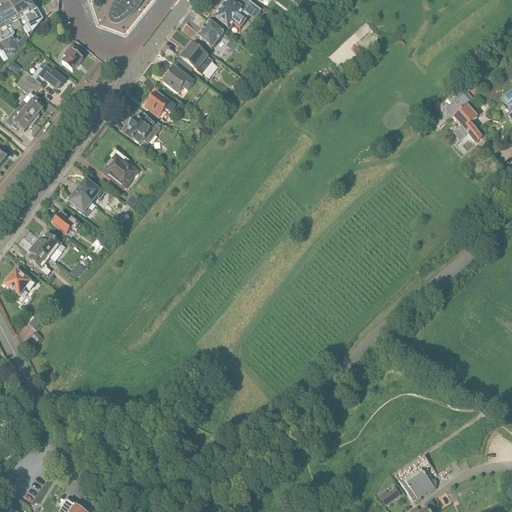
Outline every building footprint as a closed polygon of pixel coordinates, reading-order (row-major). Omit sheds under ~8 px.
[(58,3),(56,0),(50,4),(38,11),(32,1),(32,0),(17,0),(10,5),(19,22),(20,21),(27,33),(30,38),(44,21),(51,12),(58,11),(59,5),(59,3),(59,2),(58,3)] [(113,17),(114,19),(115,20),(117,20),(124,16),(130,11),(135,5),(138,0),(121,0),(119,3),(116,9),(113,17)] [(254,20),(261,12),(245,0),(229,0),(229,1),(229,0),(224,7),(223,7),(219,12),(220,12),(214,20),(230,31),(234,26),(240,30),(246,22),(246,21),(249,16),(254,20)] [(10,26),(19,22),(10,5),(0,10),(0,16),(20,50),(13,37),(14,34),(10,26)] [(269,20),(262,15),(258,21),(264,26),(269,20)] [(0,58),(6,68),(20,50),(0,16),(0,39),(6,36),(8,40),(0,43),(0,58)] [(202,34),(198,40),(212,51),(220,41),(225,35),(210,24),(205,30),(202,34)] [(196,33),(194,31),(186,25),(181,32),(191,40),(196,33)] [(231,40),(227,47),(233,52),(238,46),(231,40)] [(66,57),(60,63),(72,73),(83,60),(78,56),(80,53),(72,46),(65,56),(66,57)] [(202,77),(213,62),(192,46),(186,53),(188,55),(182,61),(202,77)] [(178,56),(176,55),(168,48),(164,54),(174,61),(178,56)] [(20,69),(12,62),(7,68),(16,75),(20,69)] [(194,84),(174,70),(164,62),(159,68),(165,73),(159,81),(163,84),(178,95),(182,89),(187,93),(194,84)] [(65,82),(52,72),(46,68),(43,65),(32,78),(36,81),(39,77),(44,81),(57,92),(65,82)] [(17,76),(16,77),(18,78),(21,80),(34,91),(37,93),(42,86),(36,81),(32,78),(27,74),(24,72),(22,70),(17,76)] [(147,79),(143,85),(151,91),(155,85),(147,79)] [(21,80),(16,86),(28,96),(29,95),(30,95),(31,95),(34,91),(21,80)] [(477,84),(470,90),(473,95),(481,89),(477,84)] [(509,106),(511,104),(511,89),(503,96),(509,106)] [(232,95),(228,91),(226,91),(222,95),(228,100),(232,95)] [(171,115),(176,108),(156,93),(145,108),(160,119),(166,111),(171,115)] [(467,93),(464,96),(470,102),(472,100),(467,93)] [(454,146),(462,155),(482,139),(469,125),(477,119),(467,107),(471,104),(470,102),(464,96),(446,111),(460,127),(452,134),(459,141),(454,146)] [(24,102),(18,109),(23,113),(35,123),(39,118),(39,116),(38,115),(42,110),(37,106),(40,103),(34,98),(32,102),(28,106),(24,102)] [(31,128),(35,123),(18,109),(7,124),(17,132),(19,129),(24,133),(28,128),(29,128),(31,128)] [(135,112),(121,131),(140,146),(145,150),(160,131),(154,126),(149,123),(151,120),(147,117),(145,119),(135,112)] [(114,161),(104,174),(111,179),(125,190),(137,175),(135,174),(126,166),(129,163),(115,152),(111,158),(114,161)] [(82,186),(77,192),(91,203),(95,197),(99,199),(100,200),(105,195),(105,194),(100,190),(95,187),(94,189),(86,183),(83,187),(82,186)] [(73,199),(70,204),(77,209),(76,210),(76,211),(75,211),(81,216),(86,219),(91,212),(86,209),(91,203),(77,192),(72,198),(73,199)] [(125,204),(134,211),(141,202),(132,195),(125,204)] [(56,215),(51,221),(54,223),(52,225),(66,236),(67,235),(72,229),(76,233),(77,233),(82,227),(71,218),(74,215),(63,206),(58,213),(60,214),(59,217),(58,217),(56,215)] [(29,232),(24,239),(36,248),(50,259),(57,250),(62,254),(66,249),(61,245),(59,244),(46,234),(41,241),(29,232)] [(56,237),(62,241),(65,237),(59,232),(56,237)] [(24,239),(18,246),(30,255),(26,259),(39,270),(41,271),(47,276),(51,272),(47,268),(47,267),(45,266),(50,259),(36,248),(24,239)] [(70,274),(76,278),(83,269),(77,264),(70,274)] [(6,279),(4,282),(5,284),(4,285),(19,297),(26,288),(30,291),(35,285),(31,282),(25,277),(26,276),(22,273),(21,274),(16,270),(9,279),(6,279)] [(60,293),(64,297),(68,292),(64,288),(60,293)] [(35,330),(42,322),(43,321),(38,317),(30,325),(35,330)] [(36,333),(32,338),(37,343),(41,338),(36,333)] [(425,457),(399,474),(404,481),(401,483),(400,482),(400,483),(415,505),(421,500),(420,498),(431,491),(434,489),(433,488),(434,483),(433,481),(432,479),(431,478),(437,475),(425,457)] [(378,498),(385,508),(401,497),(396,489),(388,495),(386,492),(378,498)] [(438,511),(431,502),(423,507),(426,510),(423,511),(438,511)] [(89,511),(84,509),(82,511),(80,511),(67,503),(67,505),(63,504),(61,508),(62,511),(61,511),(89,511)]
